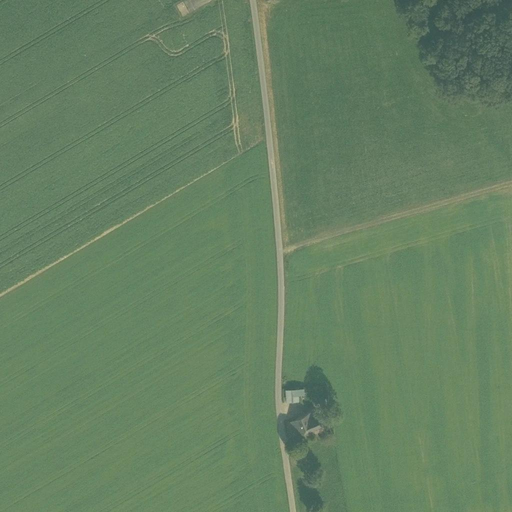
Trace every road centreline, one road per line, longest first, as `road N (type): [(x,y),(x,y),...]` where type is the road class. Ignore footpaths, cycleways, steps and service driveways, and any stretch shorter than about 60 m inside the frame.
road 1 (unclassified): [(255,0),(282,250),(278,387),(293,511)]
road 2 (track): [(282,250),(511,183)]
